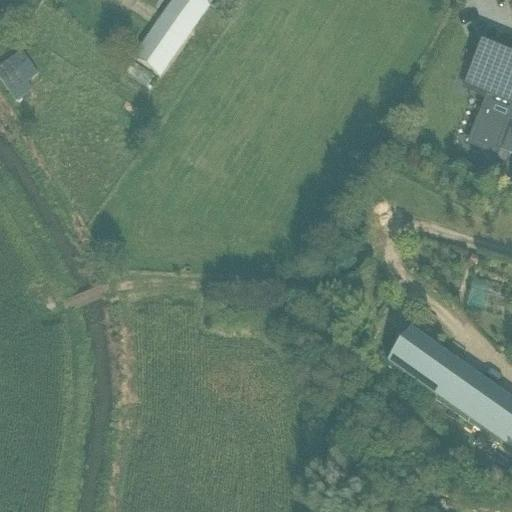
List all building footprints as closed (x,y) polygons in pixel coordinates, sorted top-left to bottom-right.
[(160,78),(214,0),(173,0),(132,59),(160,78)] [(511,71),(476,57),(464,88),(500,103),(497,109),(511,115),(511,71)] [(0,80),(17,103),(33,92),(10,61),(0,67),(0,80)] [(511,124),(507,122),(495,152),(511,158),(511,124)] [(511,406),(409,333),(386,366),(511,455),(511,406)]
